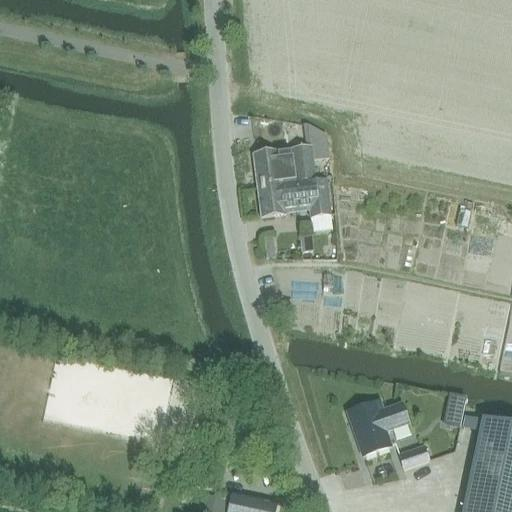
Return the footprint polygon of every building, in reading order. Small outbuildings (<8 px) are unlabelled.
[(254,158),(258,189),(306,183),(316,182),(312,151),(292,154),(292,155),(277,157),(277,155),(254,158)] [(306,185),(306,183),(258,189),(262,220),(285,217),(285,215),(297,213),(296,203),(308,201),(311,221),(330,218),(326,183),(306,185)] [(327,292),(340,293),(342,252),(328,252),(327,292)] [(384,412),(381,404),(347,416),(362,460),(391,450),(387,436),(410,428),(402,405),(384,412)] [(237,420),(213,415),(207,448),(231,453),(237,420)] [(511,511),(511,427),(483,421),(482,423),(466,420),(463,431),(480,435),(463,511),(511,511)] [(404,475),(428,466),(424,452),(399,461),(404,475)] [(227,463),(200,458),(194,486),(217,491),(221,492),(227,463)] [(217,491),(216,499),(202,496),(198,511),(274,511),(276,505),(217,491)]
